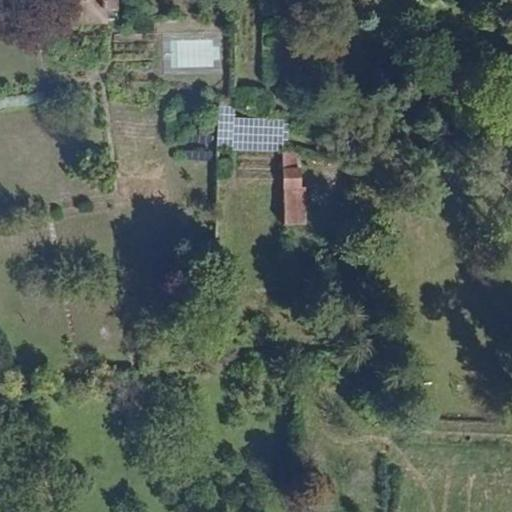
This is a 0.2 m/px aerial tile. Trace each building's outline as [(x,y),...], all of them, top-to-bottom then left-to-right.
[(43,0),(45,26),(98,24),(97,0),(43,0)] [(97,0),(98,24),(112,24),(111,0),(97,0)] [(229,106),(214,99),(213,144),(228,145),(229,106)] [(277,149),(278,167),(290,167),(290,149),(277,149)] [(290,167),(278,167),(279,186),(291,186),(296,185),(295,167),(290,167)] [(291,186),(279,186),(279,203),(291,203),(291,186)]
